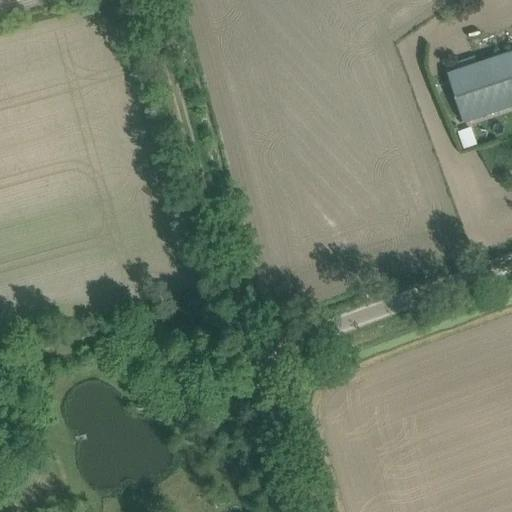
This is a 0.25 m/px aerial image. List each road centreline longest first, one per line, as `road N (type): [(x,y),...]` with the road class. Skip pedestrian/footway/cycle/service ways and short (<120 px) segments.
road 1 (unclassified): [(298,511),(269,411),(274,370),(293,344),(511,262)]
road 2 (track): [(149,0),(248,342),(274,370)]
